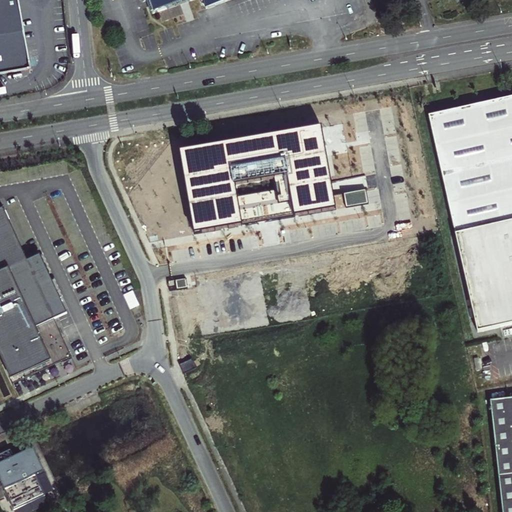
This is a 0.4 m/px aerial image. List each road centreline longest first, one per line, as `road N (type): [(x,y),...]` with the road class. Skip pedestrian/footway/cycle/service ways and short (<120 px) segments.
road 1 (tertiary): [(511,26),(86,100)]
road 2 (tertiary): [(88,126),(511,52)]
road 3 (unclassified): [(151,365),(148,285),(98,171),(88,126)]
road 4 (unclassified): [(227,511),(164,377),(151,365)]
road 5 (unclassified): [(151,365),(130,365),(0,424)]
